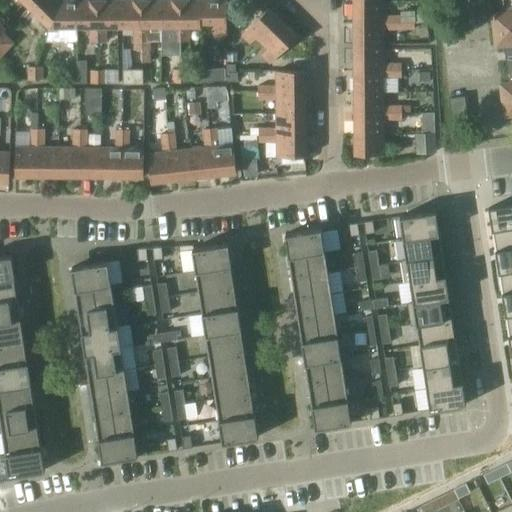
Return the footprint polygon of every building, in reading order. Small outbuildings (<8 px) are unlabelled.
[(31,0),(27,5),(29,7),(44,21),(40,25),(48,32),(49,27),(61,0),(31,0)] [(61,0),(49,27),(48,32),(58,32),(58,27),(74,27),(73,0),(61,0)] [(73,0),(74,27),(89,27),(89,41),(96,41),(97,41),(96,0),(73,0)] [(96,0),(97,41),(106,42),(106,27),(117,27),(119,27),(118,0),(96,0)] [(118,0),(119,27),(122,27),(133,26),(133,49),(140,49),(142,49),(141,0),(118,0)] [(158,0),(141,0),(142,49),(142,62),(150,63),(150,26),(158,26),(158,0)] [(171,40),(179,40),(178,0),(158,0),(158,26),(171,26),(171,40)] [(201,26),(200,20),(200,0),(178,0),(179,40),(188,41),(189,26),(201,26)] [(226,0),(200,0),(200,20),(214,20),(214,37),(227,36),(226,0)] [(511,0),(498,0),(500,12),(491,13),(496,45),(503,44),(508,82),(500,83),(504,115),(511,113),(511,0)] [(383,14),(383,1),(381,1),(353,1),(353,23),(400,23),(400,22),(400,15),(383,14)] [(250,43),(256,37),(262,43),(282,22),(268,7),(241,35),(250,43)] [(270,63),(297,36),(282,22),(262,43),(267,48),(261,54),(270,63)] [(400,23),(353,23),(353,45),(353,47),(383,47),(383,44),(383,43),(383,30),(413,30),(414,22),(400,22),(400,23)] [(0,56),(14,42),(0,27),(0,56)] [(383,47),(353,47),(354,67),(354,70),(401,69),(401,66),(401,62),(398,62),(383,62),(383,49),(383,48),(383,47)] [(77,60),(77,83),(86,83),(86,60),(77,60)] [(123,69),(123,83),(140,83),(142,83),(142,69),(142,68),(140,69),(130,69),(123,69)] [(188,69),(179,69),(179,83),(188,82),(188,69)] [(401,69),(354,70),(354,88),(354,92),(383,92),(383,88),(383,77),(402,77),(401,69)] [(275,84),(258,84),(258,92),(275,92),(306,92),(306,70),(275,70),(275,84)] [(64,87),(59,87),(59,98),(64,98),(75,98),(75,87),(64,87)] [(85,87),(85,112),(101,112),(101,89),(101,88),(85,87)] [(224,101),(222,87),(206,87),(208,102),(224,101)] [(275,92),(258,92),(258,100),(275,100),(275,113),(306,113),(306,92),(275,92)] [(383,92),(354,92),(354,110),(354,113),(401,112),(401,110),(401,105),(383,105),(383,92)] [(468,119),(464,96),(449,98),(451,121),(468,119)] [(401,112),(354,113),(354,132),(354,134),(384,134),(384,132),(383,120),(401,120),(401,112)] [(275,128),(258,128),(258,134),(306,134),(306,113),(275,113),(275,128)] [(203,128),(205,146),(191,147),(194,177),(215,175),(210,127),(203,128)] [(217,127),(210,127),(215,175),(237,173),(234,143),(232,143),(231,128),(218,130),(217,127)] [(16,146),(15,176),(37,176),(37,129),(30,129),(29,146),(16,146)] [(45,129),(37,129),(37,176),(58,176),(59,146),(44,146),(45,129)] [(72,146),(59,146),(58,176),(79,176),(80,129),(72,129),(72,146)] [(80,129),(79,176),(101,176),(101,146),(100,146),(87,146),(87,129),(80,129)] [(101,146),(101,176),(122,176),(122,129),(114,129),(114,139),(114,147),(101,146)] [(144,177),(145,147),(129,147),(130,129),(122,129),(122,176),(144,177)] [(168,133),(173,180),(194,177),(191,147),(176,149),(175,132),(168,133)] [(148,152),(151,182),(173,180),(168,133),(160,134),(161,151),(148,152)] [(435,152),(434,133),(415,134),(416,153),(435,152)] [(306,134),(258,134),(258,142),(275,141),(276,156),(307,155),(306,134)] [(384,134),(354,134),(354,154),(392,153),(392,144),(392,141),(384,141),(384,134)] [(259,160),(257,139),(240,141),(242,162),(259,160)] [(0,180),(9,181),(11,152),(10,152),(0,151),(0,180)] [(511,204),(488,208),(495,252),(511,248),(511,204)] [(436,210),(400,216),(404,238),(440,233),(436,210)] [(373,220),(364,222),(366,233),(375,232),(373,220)] [(357,222),(348,224),(350,236),(359,235),(357,222)] [(321,228),(285,234),(288,256),(324,250),(321,228)] [(443,254),(440,233),(404,238),(407,259),(443,254)] [(228,243),(192,249),(195,270),(231,265),(228,243)] [(162,247),(152,247),(153,259),(162,259),(162,247)] [(146,248),(137,248),(138,260),(147,260),(146,248)] [(511,248),(495,252),(502,294),(511,292),(511,248)] [(369,250),(371,265),(379,264),(377,249),(369,250)] [(324,250),(288,256),(292,277),(328,272),(324,250)] [(362,252),(353,253),(355,268),(364,266),(362,252)] [(446,275),(443,254),(407,259),(410,281),(446,275)] [(0,279),(15,277),(11,255),(0,256),(0,279)] [(107,262),(72,267),(75,290),(111,284),(107,262)] [(371,265),(373,280),(382,278),(379,264),(371,265)] [(231,265),(195,270),(199,292),(235,286),(231,265)] [(364,266),(355,268),(357,282),(366,281),(364,266)] [(328,272),(292,277),(295,299),(331,293),(328,272)] [(450,297),(446,275),(410,281),(414,302),(450,297)] [(15,277),(0,279),(0,301),(18,299),(15,277)] [(166,282),(157,284),(160,298),(168,297),(166,282)] [(111,284),(75,290),(78,311),(114,306),(111,284)] [(151,285),(143,286),(145,301),(153,299),(151,285)] [(235,286),(199,292),(202,313),(238,308),(235,286)] [(511,292),(502,294),(508,337),(511,336),(511,292)] [(331,293),(295,299),(298,320),(334,315),(331,293)] [(168,297),(160,298),(162,313),(170,311),(168,297)] [(387,297),(372,300),(374,308),(389,306),(387,297)] [(453,318),(450,297),(414,302),(417,323),(453,318)] [(18,299),(0,301),(0,323),(21,320),(18,299)] [(153,299),(145,301),(147,315),(156,314),(153,299)] [(372,300),(358,302),(359,311),(374,308),(372,300)] [(114,306),(78,311),(82,332),(118,327),(114,306)] [(238,308),(202,313),(205,335),(241,329),(238,308)] [(379,314),(381,329),(390,328),(387,313),(379,314)] [(334,315),(298,320),(302,342),(338,336),(334,315)] [(372,316),(363,318),(365,332),(374,331),(372,316)] [(456,339),(453,318),(417,323),(420,345),(456,339)] [(21,320),(0,323),(0,345),(25,341),(21,320)] [(118,327),(82,332),(85,354),(121,348),(118,327)] [(381,329),(384,344),(392,342),(390,328),(381,329)] [(241,329),(205,335),(209,356),(245,351),(241,329)] [(176,331),(162,333),(163,341),(177,339),(176,331)] [(374,331),(365,332),(367,346),(376,345),(374,331)] [(162,333),(147,335),(148,343),(163,341),(162,333)] [(338,336),(302,342),(305,363),(341,358),(338,336)] [(460,361),(456,339),(420,345),(424,366),(460,361)] [(25,341),(0,345),(0,367),(28,363),(25,341)] [(176,346),(167,347),(169,362),(178,361),(176,346)] [(121,348),(85,354),(88,375),(124,370),(121,348)] [(161,349),(153,350),(155,365),(163,363),(161,349)] [(245,351),(209,356),(212,378),(248,372),(245,351)] [(386,357),(388,372),(396,370),(394,356),(386,357)] [(341,358),(305,363),(308,385),(344,379),(341,358)] [(378,359),(370,360),(372,374),(380,373),(378,359)] [(178,361),(169,362),(172,376),(180,375),(178,361)] [(463,382),(460,361),(424,366),(427,388),(463,382)] [(28,363),(0,367),(0,388),(31,384),(28,363)] [(163,363),(155,365),(157,379),(166,378),(163,363)] [(124,370),(88,375),(92,396),(128,391),(124,370)] [(388,372),(390,386),(399,385),(396,370),(388,372)] [(248,372),(212,378),(216,399),(251,394),(248,372)] [(344,379),(308,385),(312,406),(348,401),(344,379)] [(380,381),(372,382),(374,396),(382,395),(380,381)] [(466,404),(463,382),(427,388),(430,410),(466,404)] [(31,384),(0,388),(0,410),(35,405),(31,384)] [(182,389),(174,391),(176,405),(185,404),(182,389)] [(128,391),(92,396),(95,418),(131,412),(128,391)] [(168,392),(160,393),(162,408),(170,406),(168,392)] [(251,394),(216,399),(219,421),(255,415),(251,394)] [(348,401),(312,406),(315,428),(351,422),(348,401)] [(402,402),(393,403),(395,415),(404,414),(402,402)] [(185,404),(176,405),(178,420),(187,418),(185,404)] [(35,405),(0,410),(0,418),(2,432),(38,427),(35,405)] [(170,406),(162,408),(164,422),(172,421),(170,406)] [(378,406),(369,407),(371,419),(380,418),(378,406)] [(131,412),(95,418),(98,439),(134,434),(131,412)] [(255,415),(219,421),(222,442),(258,437),(255,415)] [(38,427),(2,432),(6,454),(41,448),(38,427)] [(134,434),(98,439),(102,461),(138,456),(147,454),(143,433),(134,434)] [(190,436),(181,437),(183,449),(192,447),(190,436)] [(175,438),(166,439),(168,451),(177,450),(175,438)] [(41,448),(6,454),(9,476),(45,470),(41,448)] [(507,463),(495,469),(499,478),(511,472),(507,463)] [(495,469),(483,474),(488,483),(499,478),(495,469)] [(466,483),(455,489),(459,498),(471,492),(466,483)] [(421,505),(424,511),(431,511),(439,508),(434,499),(421,505)] [(511,511),(511,503),(494,511),(511,511)]
